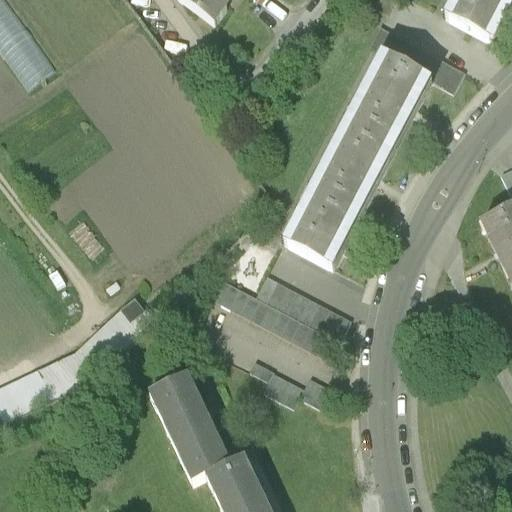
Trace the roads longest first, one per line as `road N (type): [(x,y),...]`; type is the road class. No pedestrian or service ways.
road 1 (residential): [(398,511),(385,367),(404,277),(434,208),(511,106)]
road 2 (residential): [(320,0),(262,69),(241,75),(223,69),(167,0)]
road 3 (track): [(0,174),(92,299)]
